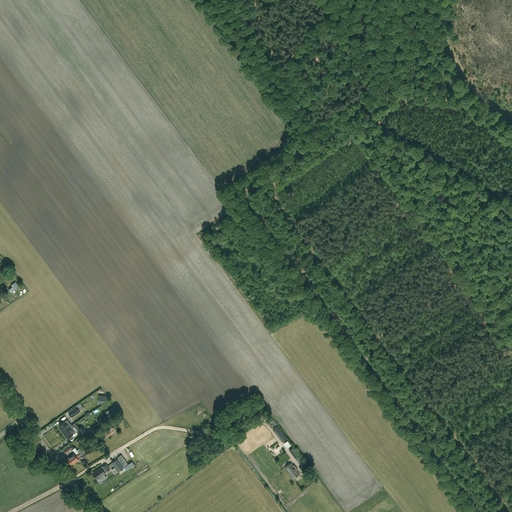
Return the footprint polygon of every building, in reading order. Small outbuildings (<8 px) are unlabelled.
[(16,281),(8,287),(11,291),(19,284),(16,281)] [(69,412),(72,416),(80,411),(77,406),(69,412)] [(59,426),(63,432),(71,426),(67,420),(65,422),(65,421),(59,426)] [(287,438),(277,425),(272,429),(282,441),(287,438)] [(73,433),(75,431),(71,426),(63,432),(67,438),(74,433),(73,433)] [(109,436),(116,429),(113,426),(106,432),(109,436)] [(67,458),(72,464),(80,458),(79,456),(85,452),(81,447),(77,450),(79,452),(75,455),(74,453),(67,458)] [(303,460),(293,447),(287,452),(291,456),(293,454),(299,463),(303,460)] [(118,459),(112,463),(118,471),(124,467),(118,459)] [(294,478),(300,474),(291,463),(285,467),(294,478)] [(107,472),(110,469),(106,464),(103,467),(102,466),(93,473),(97,479),(107,472)]
